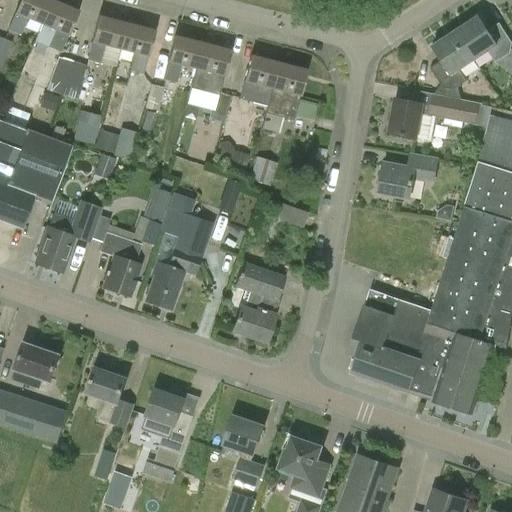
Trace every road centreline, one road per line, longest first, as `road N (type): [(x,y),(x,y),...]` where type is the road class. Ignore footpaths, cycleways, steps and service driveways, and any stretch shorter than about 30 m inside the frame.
road 1 (residential): [(296,386),(362,47)]
road 2 (unclassified): [(296,386),(0,284)]
road 3 (unclassified): [(511,461),(296,386)]
road 4 (residential): [(362,47),(184,0)]
